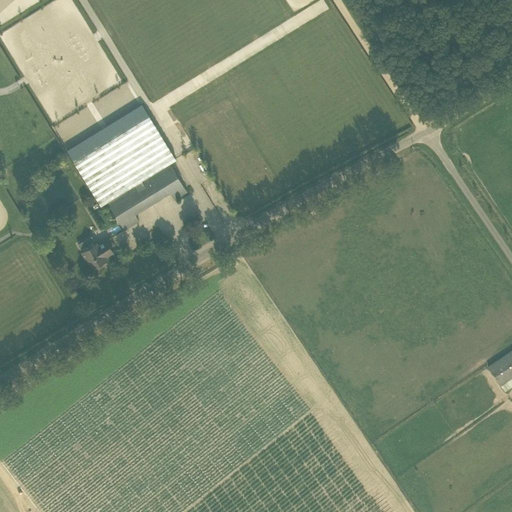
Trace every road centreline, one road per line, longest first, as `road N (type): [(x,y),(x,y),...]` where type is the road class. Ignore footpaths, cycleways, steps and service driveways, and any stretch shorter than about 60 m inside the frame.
road 1 (unclassified): [(0,381),(267,215),(425,131)]
road 2 (track): [(340,0),(425,131)]
road 3 (unclassified): [(511,256),(425,131)]
